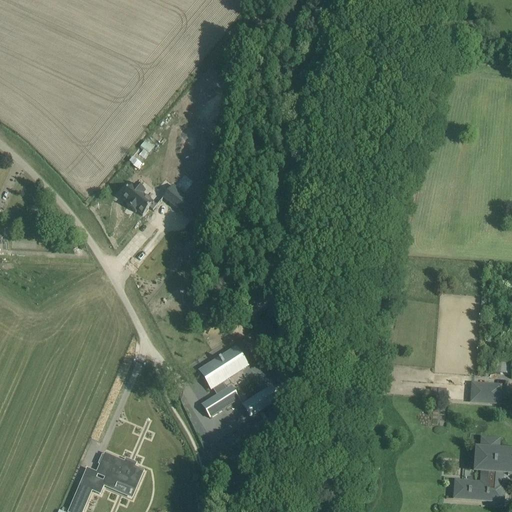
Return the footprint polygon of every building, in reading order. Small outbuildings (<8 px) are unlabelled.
[(145,140),(129,162),(139,170),(156,147),(145,140)] [(154,204),(143,195),(146,192),(136,185),(134,187),(133,186),(122,200),(127,204),(126,206),(136,214),(137,212),(143,217),(149,209),(153,212),(157,207),(153,204),(154,204)] [(173,187),(163,199),(183,215),(193,203),(173,187)] [(151,253),(136,271),(146,279),(153,270),(163,278),(171,269),(151,253)] [(176,258),(169,267),(174,271),(182,262),(176,258)] [(169,334),(176,330),(172,322),(160,329),(168,344),(173,342),(169,334)] [(185,343),(187,350),(200,346),(193,323),(175,329),(180,344),(185,343)] [(216,398),(202,407),(210,419),(235,403),(227,391),(226,391),(222,384),(241,372),(240,370),(247,366),(237,351),(232,354),(231,355),(230,353),(219,360),(222,366),(214,371),(212,367),(202,373),(209,384),(207,385),(211,391),(215,389),(219,395),(220,396),(216,398)] [(474,387),(473,402),(498,404),(499,389),(474,387)] [(270,389),(251,401),(258,414),(279,400),(272,388),(270,389)] [(469,486),(468,499),(489,501),(489,502),(498,503),(498,501),(502,502),(502,499),(503,499),(504,490),(502,490),(503,488),(499,488),(500,474),(508,474),(507,476),(511,476),(511,454),(497,454),(497,443),(483,442),(483,453),(478,452),(477,472),(483,473),(483,475),(482,475),(481,484),(483,484),(482,486),(469,486)] [(97,474),(96,474),(107,479),(103,487),(104,488),(105,486),(113,489),(115,486),(116,483),(121,485),(135,491),(139,482),(143,473),(134,470),(134,469),(135,466),(126,462),(125,463),(105,455),(97,474)] [(80,467),(75,478),(81,480),(85,470),(80,467)] [(69,511),(82,511),(91,491),(80,486),(69,511)]
